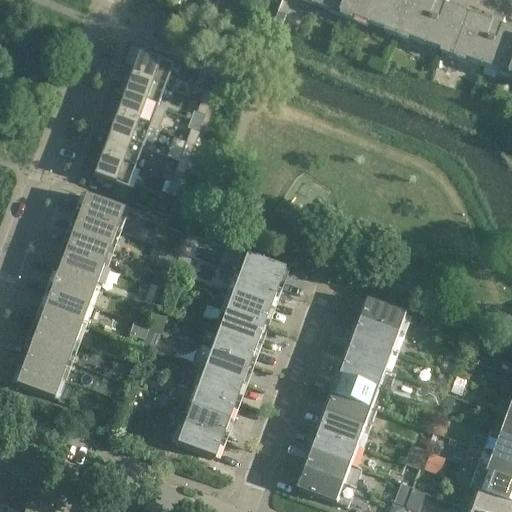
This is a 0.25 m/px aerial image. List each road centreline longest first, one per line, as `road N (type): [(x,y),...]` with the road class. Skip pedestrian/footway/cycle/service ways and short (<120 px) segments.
road 1 (residential): [(250,511),(329,298)]
road 2 (residential): [(210,511),(33,449),(0,464)]
road 3 (unclassified): [(51,168),(118,0)]
road 4 (residential): [(0,303),(43,188)]
